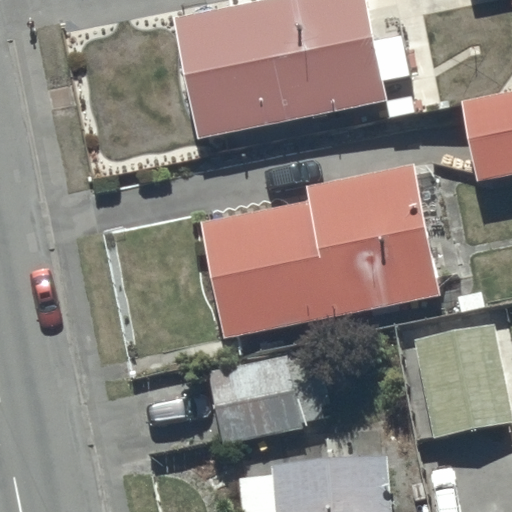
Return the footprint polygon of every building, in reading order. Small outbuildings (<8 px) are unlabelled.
[(327,0),(177,30),(201,149),(389,110),(385,90),(413,85),(405,44),(377,50),(367,0),(327,0)] [(511,103),(463,114),(480,195),(511,188),(511,103)] [(204,234),(226,348),(442,306),(417,175),(307,196),(310,213),(204,234)] [(417,347),(437,447),(511,432),(511,410),(497,332),(417,347)] [(210,380),(226,452),(306,436),(305,429),(331,424),(318,365),(294,370),(292,363),(210,380)] [(397,511),(394,466),(274,474),(274,484),(240,486),(241,511),(397,511)]
